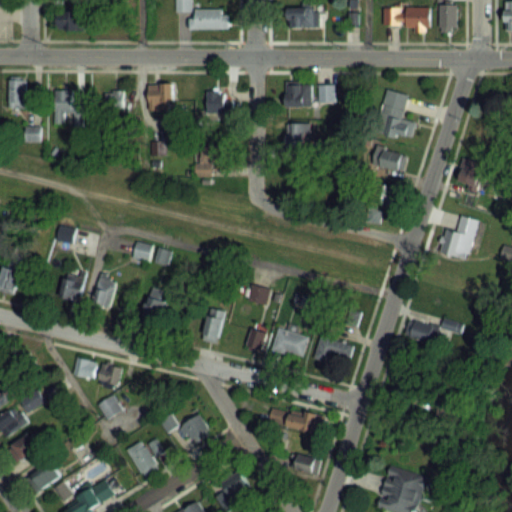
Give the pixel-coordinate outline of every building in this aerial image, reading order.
[(457,32),(457,4),(440,4),(440,32),(457,32)] [(430,6),(383,6),(383,24),(415,24),(415,32),(430,32),(430,6)] [(320,7),(288,7),(288,27),(320,27),(320,7)] [(227,29),(227,10),(190,10),(190,29),(227,29)] [(59,30),(81,30),(81,11),(59,11),(59,30)] [(10,108),(26,108),(26,78),(10,78),(10,108)] [(285,107),(313,107),(313,83),(285,83),(285,107)] [(174,84),(149,84),(149,111),(174,111),(174,84)] [(335,102),(335,85),(319,85),(319,102),(335,102)] [(378,133),(413,138),(416,121),(405,119),(409,93),(386,89),(378,133)] [(73,115),(73,90),(54,90),(54,115),(73,115)] [(106,91),(106,114),(123,114),(123,91),(106,91)] [(232,101),(226,101),(226,92),(207,92),(207,114),(232,114),(232,101)] [(284,123),(284,149),(307,149),(307,123),(284,123)] [(402,172),(408,155),(377,145),(371,162),(402,172)] [(457,181),(478,188),(486,163),(464,157),(457,181)] [(195,176),(213,176),(213,161),(195,161),(195,176)] [(364,221),(381,223),(383,205),(394,206),(396,185),(368,182),(364,221)] [(447,227),(441,252),(469,259),(479,220),(461,215),(457,230),(447,227)] [(133,256),(150,261),(154,244),(137,239),(133,256)] [(153,260),(166,265),(172,250),(159,245),(153,260)] [(511,247),(507,246),(503,257),(511,259),(511,247)] [(0,277),(0,286),(9,294),(28,270),(15,259),(0,277)] [(79,302),(85,278),(65,273),(59,296),(79,302)] [(114,276),(97,276),(97,308),(114,308),(114,276)] [(248,301),(268,305),(271,288),(251,284),(248,301)] [(166,293),(149,287),(138,318),(154,324),(166,293)] [(203,339),(219,343),(227,312),(211,308),(203,339)] [(406,337),(444,344),(447,328),(455,330),(456,322),(444,320),(443,325),(410,319),(406,337)] [(261,353),(268,331),(253,327),(246,348),(261,353)] [(309,336),(279,328),(273,349),(303,358),(309,336)] [(330,365),(338,351),(347,356),(352,349),(327,334),(314,355),(330,365)] [(93,379),(98,362),(78,356),(73,373),(93,379)] [(98,379),(117,385),(123,368),(104,362),(98,379)] [(98,405),(108,420),(122,410),(112,395),(98,405)] [(30,424),(21,407),(0,418),(0,425),(6,436),(30,424)] [(327,417),(272,407),(269,423),(324,433),(327,417)] [(200,413),(181,426),(193,444),(212,431),(200,413)] [(178,426),(172,415),(161,421),(168,432),(178,426)] [(17,464),(43,451),(34,433),(8,446),(17,464)] [(126,450),(144,477),(160,467),(153,457),(163,451),(156,441),(147,447),(142,440),(126,450)] [(322,459),(294,452),(289,472),(317,479),(322,459)] [(27,478),(37,493),(64,476),(54,461),(27,478)] [(417,511),(427,475),(390,465),(378,506),(397,511),(417,511)] [(225,511),(227,511),(238,505),(234,498),(251,486),(242,474),(213,494),(225,511)] [(93,511),(92,509),(116,496),(108,480),(74,497),(66,482),(55,487),(64,503),(61,505),(65,511),(93,511)] [(205,511),(198,500),(179,511),(205,511)]
